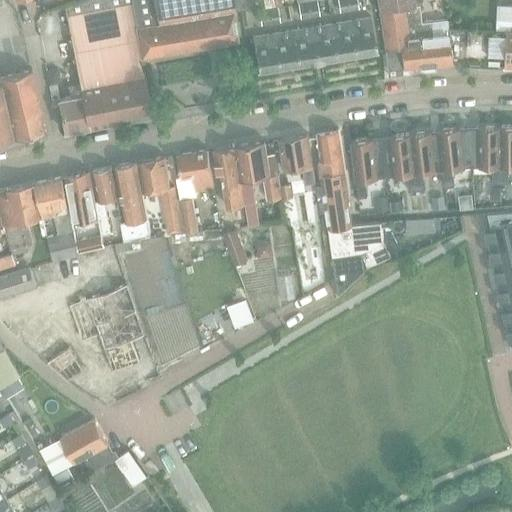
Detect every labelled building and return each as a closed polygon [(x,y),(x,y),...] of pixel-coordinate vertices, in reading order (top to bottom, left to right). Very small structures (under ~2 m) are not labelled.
[(137,64),(134,56),(131,37),(137,36),(130,0),(79,0),(65,6),(80,85),(69,87),(71,96),(59,98),(66,129),(150,114),(143,80),(142,76),(141,74),(137,64)] [(131,37),(134,56),(237,39),(232,10),(262,5),(261,0),(130,0),(137,36),(131,37)] [(300,18),(309,16),(307,0),(297,2),(300,18)] [(308,0),(307,0),(309,16),(319,14),(316,0),(308,0)] [(337,0),(339,11),(348,10),(346,0),(337,0)] [(346,0),(348,10),(358,8),(356,0),(346,0)] [(447,33),(448,27),(446,17),(421,21),(419,3),(414,4),(413,0),(376,0),(384,48),(386,74),(434,69),(433,64),(450,62),(450,58),(447,33)] [(499,29),(511,30),(511,4),(495,4),(494,29),(499,29)] [(268,7),(271,23),(280,21),(277,5),(268,7)] [(48,26),(60,28),(63,7),(51,6),(48,26)] [(261,25),(271,23),(268,7),(258,9),(261,25)] [(350,20),(355,53),(376,50),(370,16),(350,20)] [(336,57),(355,53),(350,20),(330,23),(336,57)] [(317,60),(336,57),(330,23),(311,26),(317,60)] [(297,63),(317,60),(311,26),(292,29),(297,63)] [(499,29),(494,29),(448,27),(447,33),(450,58),(461,58),(461,63),(498,64),(499,29)] [(63,29),(49,33),(52,45),(67,41),(63,29)] [(278,66),(297,63),(292,29),(272,33),(278,66)] [(511,30),(499,29),(498,64),(511,65),(511,30)] [(257,70),(278,66),(272,33),(252,36),(257,70)] [(31,67),(0,73),(0,139),(45,129),(31,67)] [(411,92),(457,92),(456,79),(411,80),(411,92)] [(511,125),(502,126),(503,182),(511,182),(511,166),(511,165),(511,125)] [(481,127),(469,127),(472,166),(494,166),(494,183),(503,182),(502,126),(481,126),(481,127)] [(450,128),(436,130),(436,131),(440,170),(442,186),(451,185),(449,169),(472,166),(469,127),(457,129),(457,127),(456,128),(450,128)] [(319,161),(325,200),(338,293),(367,266),(390,257),(384,241),(381,222),(351,223),(347,197),(348,197),(338,128),(317,131),(322,160),(319,161)] [(429,131),(408,133),(415,190),(423,189),(421,172),(440,170),(436,131),(429,132),(429,131)] [(305,181),(314,180),(312,165),(313,165),(308,133),(280,137),(285,169),(305,166),(305,171),(304,171),(305,181)] [(387,137),(380,138),(385,176),(404,174),(406,191),(415,190),(408,133),(387,136),(387,137)] [(373,137),(351,140),(356,180),(359,196),(367,195),(365,179),(385,176),(380,138),(373,139),(373,137)] [(282,196),(280,184),(279,173),(271,174),(265,139),(235,144),(241,179),(264,175),(268,198),(282,196)] [(244,203),(241,179),(235,144),(214,148),(218,173),(223,172),(228,205),(244,203)] [(196,189),(214,186),(208,149),(177,153),(181,176),(193,173),(196,189)] [(174,185),(170,185),(165,155),(137,159),(144,191),(160,188),(164,212),(178,209),(174,185)] [(120,222),(124,240),(150,236),(136,159),(116,163),(126,221),(120,222)] [(95,200),(96,206),(97,216),(100,234),(111,232),(105,198),(115,197),(116,200),(118,199),(117,196),(111,165),(93,168),(99,199),(95,200)] [(96,206),(95,200),(90,169),(67,174),(73,210),(76,225),(86,223),(85,218),(97,216),(96,206)] [(78,251),(76,240),(73,230),(62,175),(35,181),(42,215),(54,213),(58,233),(47,235),(52,259),(78,253),(78,251)] [(27,219),(42,215),(35,181),(14,185),(0,188),(0,210),(6,229),(12,252),(28,248),(27,243),(32,242),(28,223),(27,219)] [(291,182),(280,184),(282,196),(283,198),(293,197),(291,182)] [(179,198),(185,232),(198,229),(192,196),(179,198)] [(486,229),(485,230),(487,240),(489,240),(491,249),(511,244),(511,211),(487,214),(490,226),(487,227),(487,226),(486,226),(486,229)] [(304,215),(306,234),(326,232),(323,213),(304,215)] [(224,232),(234,262),(247,258),(236,228),(224,232)] [(76,240),(78,251),(104,245),(102,235),(76,240)] [(511,244),(491,249),(489,250),(491,260),(493,260),(495,269),(511,265),(511,244)] [(0,254),(0,267),(15,263),(12,251),(0,254)] [(0,295),(35,284),(30,265),(0,274),(0,295)] [(511,265),(495,269),(493,269),(496,280),(498,280),(500,289),(511,286),(511,265)] [(130,338),(144,333),(126,282),(70,302),(82,337),(99,332),(113,369),(138,360),(130,338)] [(511,286),(500,289),(498,289),(500,300),(502,300),(504,309),(511,307),(511,286)] [(233,293),(240,310),(250,306),(243,289),(233,293)] [(511,307),(504,309),(502,309),(505,320),(506,320),(508,329),(511,328),(511,307)] [(68,388),(95,376),(79,338),(51,350),(68,388)] [(4,346),(0,348),(0,386),(20,375),(4,346)] [(0,417),(0,420),(4,427),(14,421),(9,412),(0,417)] [(115,449),(112,450),(108,443),(108,442),(95,418),(61,436),(64,443),(45,454),(54,472),(61,485),(68,481),(61,468),(84,456),(92,470),(119,456),(115,449)] [(180,441),(198,433),(190,418),(173,427),(180,441)] [(11,439),(16,447),(26,441),(22,433),(11,439)] [(164,434),(154,442),(173,466),(183,459),(164,434)] [(183,462),(176,465),(184,484),(195,479),(179,441),(175,442),(183,462)] [(134,485),(147,476),(129,449),(116,459),(134,485)] [(23,460),(28,468),(39,462),(34,454),(23,460)] [(36,480),(41,489),(51,483),(46,474),(36,480)] [(48,501),(53,509),(63,503),(58,495),(48,501)] [(0,511),(14,511),(6,497),(0,501),(0,511)]
